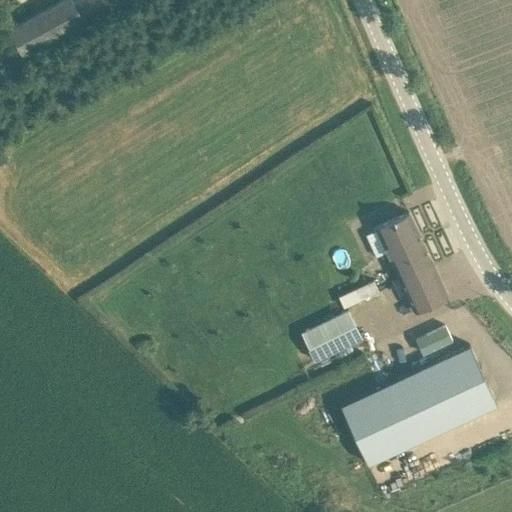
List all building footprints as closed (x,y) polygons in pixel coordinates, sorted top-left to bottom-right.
[(6,32),(22,59),(84,22),(84,23),(103,11),(103,12),(122,0),(57,0),(26,19),(6,32)] [(424,244),(371,268),(394,319),(429,302),(447,294),(424,244)] [(374,278),(339,295),(343,305),(379,288),(374,278)] [(301,331),(314,362),(363,337),(348,307),(301,331)] [(468,344),(341,403),(368,460),(495,401),(468,344)]
